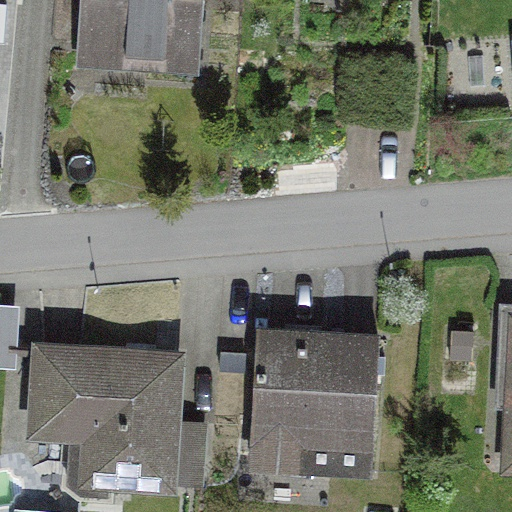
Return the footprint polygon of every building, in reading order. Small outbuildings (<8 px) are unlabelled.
[(193,75),(197,0),(77,0),(75,32),(143,37),(141,72),(193,75)] [(343,122),(402,126),(407,67),(347,63),(343,122)] [(511,310),(500,310),(495,406),(510,407),(507,457),(511,456),(511,310)] [(370,432),(375,341),(254,334),(248,441),(250,441),(249,466),(365,472),(367,432),(370,432)] [(167,429),(172,361),(37,352),(32,432),(68,435),(64,485),(77,495),(102,497),(103,482),(163,486),(164,479),(189,481),(193,430),(167,429)]
